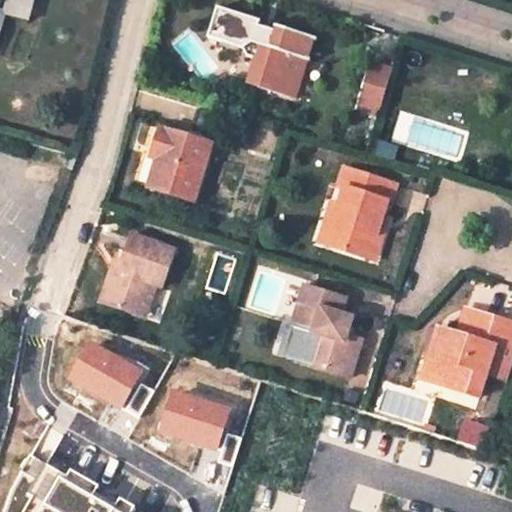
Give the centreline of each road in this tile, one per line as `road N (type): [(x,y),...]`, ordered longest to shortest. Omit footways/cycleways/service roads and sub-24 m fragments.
road 1 (residential): [(135,0),(63,280)]
road 2 (residential): [(395,0),(511,37)]
